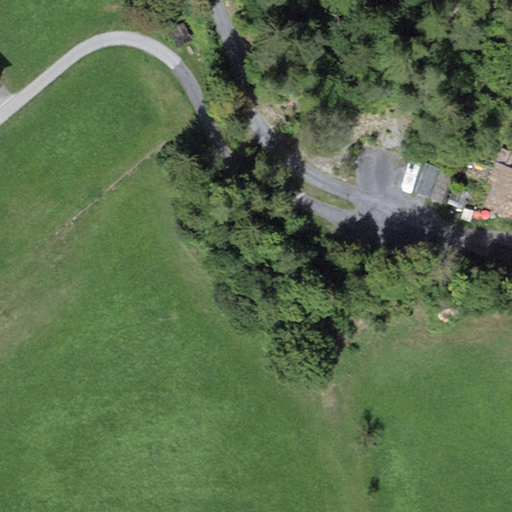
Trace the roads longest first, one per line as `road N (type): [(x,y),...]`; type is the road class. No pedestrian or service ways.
road 1 (track): [(366,200),(305,171),(263,138),(209,0)]
road 2 (residential): [(511,268),(366,200)]
